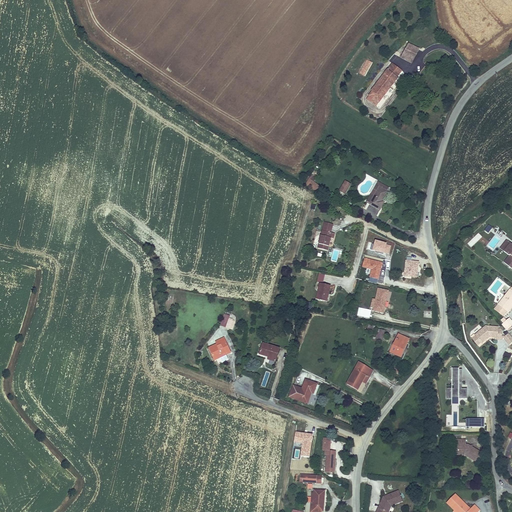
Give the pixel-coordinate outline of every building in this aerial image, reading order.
[(400,60),(411,66),(417,55),(406,49),(400,60)] [(372,62),(367,59),(359,73),(365,75),(372,62)] [(398,77),(403,71),(392,62),(371,90),(372,90),(368,95),(369,96),(366,99),(369,101),(371,98),(379,103),(399,78),(398,77)] [(376,106),(379,103),(371,98),(369,101),(376,106)] [(312,179),(307,187),(322,194),(325,187),(312,179)] [(353,183),(348,180),(342,191),(348,194),(353,183)] [(381,199),(386,190),(385,189),(387,186),(377,180),(373,187),(376,189),(369,202),(379,208),(383,200),(381,199)] [(330,224),(323,222),(318,245),(327,247),(328,242),(331,243),(334,230),(330,229),(330,224)] [(484,232),(489,234),(493,228),(488,225),(484,232)] [(388,245),(375,241),(372,252),(385,255),(388,245)] [(504,253),(510,244),(506,241),(500,250),(504,253)] [(511,245),(510,244),(504,253),(507,254),(502,262),(511,269),(511,245)] [(383,264),(364,258),(362,267),(371,270),(369,278),(378,281),(383,264)] [(409,260),(408,260),(406,275),(418,276),(419,261),(416,260),(409,260)] [(332,287),(322,284),(317,300),(328,303),(332,287)] [(385,306),(388,290),(378,288),(374,310),(382,312),(383,306),(385,306)] [(511,291),(509,288),(497,304),(506,311),(507,312),(511,304),(511,291)] [(503,316),(506,311),(497,304),(493,309),(503,316)] [(369,317),(370,310),(361,309),(359,316),(369,317)] [(502,324),(500,326),(505,333),(510,328),(505,322),(502,319),(499,322),(502,324)] [(495,341),(500,342),(501,334),(499,331),(496,331),(496,328),(483,328),(472,336),(473,337),(469,340),(475,348),(479,345),(480,346),(488,339),(494,339),(495,341)] [(384,341),(384,330),(376,330),(375,340),(384,341)] [(407,340),(397,334),(387,351),(397,357),(407,340)] [(232,352),(227,341),(218,344),(210,348),(215,359),(221,357),(232,352)] [(283,353),(266,345),(262,355),(273,360),(273,362),(278,364),(283,353)] [(230,361),(228,356),(232,354),(232,352),(221,357),(222,359),(224,363),(230,361)] [(374,369),(362,363),(358,370),(366,374),(371,377),(374,369)] [(459,368),(452,368),(452,388),(447,389),(447,400),(468,400),(468,389),(462,389),(462,370),(459,370),(459,368)] [(366,374),(358,370),(356,369),(349,385),(359,390),(366,374)] [(317,397),(321,387),(309,383),(302,403),(310,406),(314,396),(317,397)] [(485,427),(484,419),(467,419),(467,428),(485,427)] [(473,465),(478,456),(467,449),(465,449),(465,444),(453,443),(453,449),(457,449),(457,459),(461,459),(464,459),(473,465)] [(328,460),(327,472),(336,473),(338,451),(333,450),(333,445),(325,444),(324,449),(329,450),(328,460)] [(476,467),(482,458),(478,456),(473,465),(476,467)] [(319,476),(303,474),(302,482),(318,484),(322,484),(323,476),(319,476)] [(391,502),(402,498),(398,487),(382,492),(374,508),(380,511),(382,507),(387,509),(391,502)] [(325,511),(326,491),(316,490),(315,493),(313,493),(312,511),(323,511),(325,511)] [(474,511),(479,507),(473,501),(469,506),(454,491),(446,500),(453,507),(458,511),(463,511),(466,509),(468,511),(474,511)]
